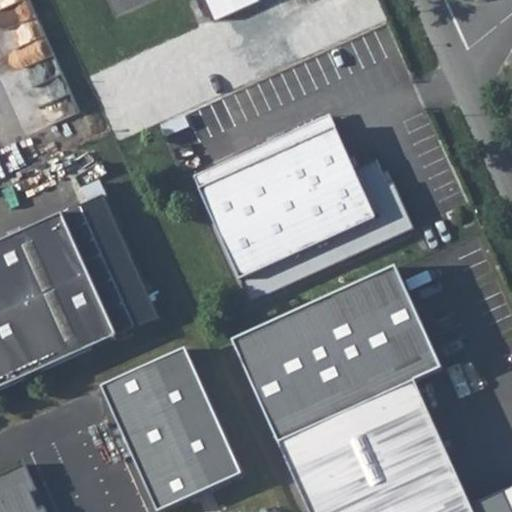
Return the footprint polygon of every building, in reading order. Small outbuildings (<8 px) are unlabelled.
[(203,0),(213,22),(262,0),(203,0)] [(331,115),(295,131),(300,145),(337,129),(331,115)] [(295,131),(194,177),(251,303),(415,229),(395,184),(389,186),(378,161),(356,171),(337,129),(300,145),(295,131)] [(81,207),(63,215),(118,338),(137,329),(81,207)] [(63,215),(0,242),(0,391),(118,338),(63,215)] [(451,365),(409,271),(244,345),(287,439),(428,376),(451,365)] [(194,355),(112,392),(165,511),(176,511),(250,479),(194,355)] [(287,439),(279,444),(309,511),(488,511),(428,376),(287,439)] [(0,511),(43,511),(26,471),(0,482),(0,511)]
